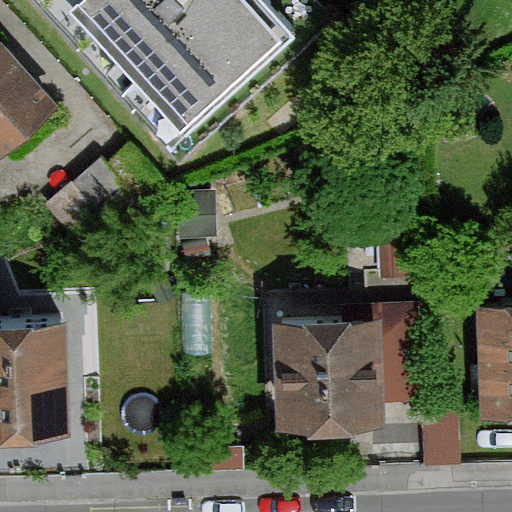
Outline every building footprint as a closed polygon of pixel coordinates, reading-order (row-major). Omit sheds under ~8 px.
[(47,0),(86,40),(99,27),(120,49),(104,64),(174,137),(294,22),(273,0),(47,0)] [(0,144),(54,94),(0,37),(0,144)] [(98,151),(46,202),(73,229),(174,187),(129,141),(108,161),(98,151)] [(379,214),(379,272),(415,272),(416,215),(379,214)] [(511,294),(477,295),(478,405),(511,404),(511,294)] [(379,307),(273,309),(275,415),(381,412),(379,307)] [(65,308),(0,308),(0,422),(65,422),(65,308)]
